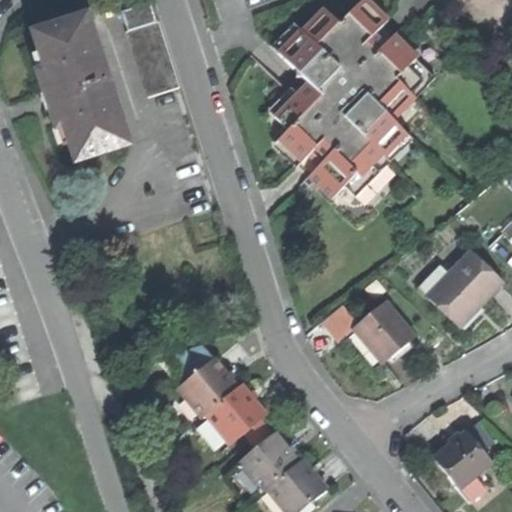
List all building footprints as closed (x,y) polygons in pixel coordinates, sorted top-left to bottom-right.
[(288,132),(273,148),(295,169),(308,158),(313,163),(318,168),(308,178),(331,202),(345,187),(356,198),(389,164),(412,141),(393,123),(434,80),(415,62),(420,56),(396,35),(388,43),(378,33),(387,21),(365,0),(363,0),(340,25),(323,9),(301,32),(293,25),(272,47),(297,73),(297,78),(301,78),(308,84),(296,96),(291,90),(268,112),(288,132)] [(148,98),(180,88),(153,2),(121,13),(148,98)] [(76,162),(126,146),(86,20),(35,36),(47,72),(39,74),(48,103),(57,130),(64,127),(76,162)] [(447,276),(427,298),(457,326),(476,305),(479,307),(489,298),(502,284),(469,253),(447,276)] [(419,289),(427,298),(447,276),(439,268),(419,289)] [(400,349),(414,338),(384,303),(358,325),(353,329),(382,364),(400,349)] [(337,343),(353,329),(358,325),(342,306),(321,324),(337,343)] [(203,418),(207,415),(238,389),(226,374),(202,344),(167,355),(189,380),(179,389),(203,418)] [(231,443),(266,414),(255,401),(242,386),(238,389),(207,415),(231,443)] [(435,458),(471,502),(486,488),(475,475),(492,461),(467,431),(449,446),(435,458)] [(263,492),(267,489),(300,463),(286,446),(276,433),(240,463),(263,492)] [(286,511),(298,511),(327,489),(315,474),(303,460),(300,463),(267,489),(286,511)]
